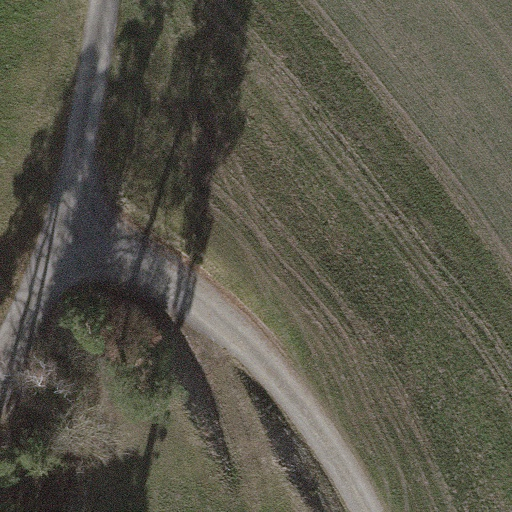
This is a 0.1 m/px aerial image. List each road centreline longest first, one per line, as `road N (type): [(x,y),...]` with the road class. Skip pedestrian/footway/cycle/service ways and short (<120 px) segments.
road 1 (track): [(356,511),(283,388),(181,294),(65,228)]
road 2 (track): [(109,0),(65,228),(0,375)]
